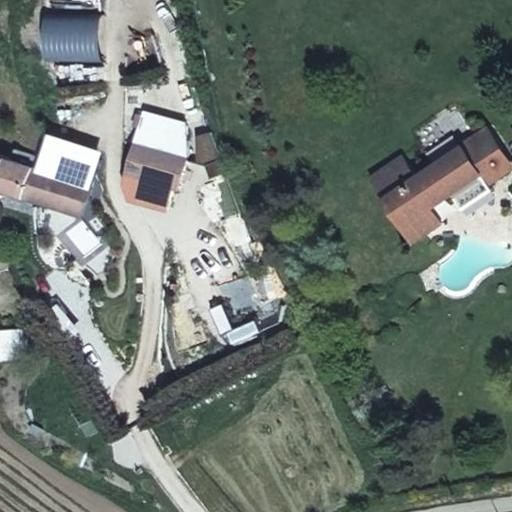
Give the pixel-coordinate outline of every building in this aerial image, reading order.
[(423,173),(422,174),(392,193),(422,242),(448,224),(438,210),(459,194),(469,210),(499,192),(495,184),(511,171),(495,146),(502,142),(494,129),(423,173)] [(511,158),(502,142),(495,146),(511,171),(511,158)] [(139,146),(131,174),(179,186),(188,161),(139,146)] [(0,202),(6,185),(15,159),(0,154),(0,202)] [(392,193),(422,174),(410,155),(380,175),(392,193)] [(92,188),(15,159),(6,185),(83,213),(92,188)]
